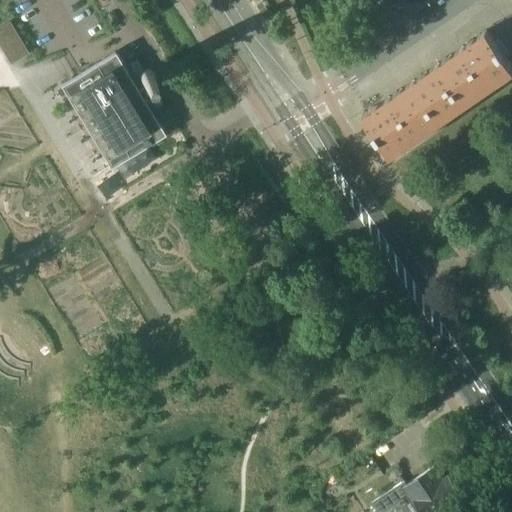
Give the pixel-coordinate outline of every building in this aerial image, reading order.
[(9,21),(0,26),(0,44),(10,62),(28,52),(9,21)] [(392,154),(511,71),(511,63),(488,29),(472,41),(475,45),(385,107),(382,103),(365,114),(392,154)] [(63,83),(62,84),(110,163),(109,163),(110,165),(164,132),(137,88),(145,83),(146,83),(148,83),(149,83),(150,83),(152,82),(153,81),(154,80),(154,78),(155,77),(155,76),(154,74),(154,73),(153,72),(152,71),(151,70),(150,69),(148,69),(147,69),(146,69),(144,69),(143,70),(142,71),(141,72),(140,73),(140,75),(132,80),(114,51),(113,52),(113,53),(106,57),(97,62),(78,73),(79,74),(63,83)] [(277,224),(270,229),(276,239),(284,234),(277,224)] [(405,481),(373,501),(380,511),(382,511),(399,501),(405,511),(427,511),(459,491),(449,475),(443,479),(435,466),(407,484),(405,481)] [(453,504),(458,511),(460,511),(468,507),(462,498),(453,504)]
